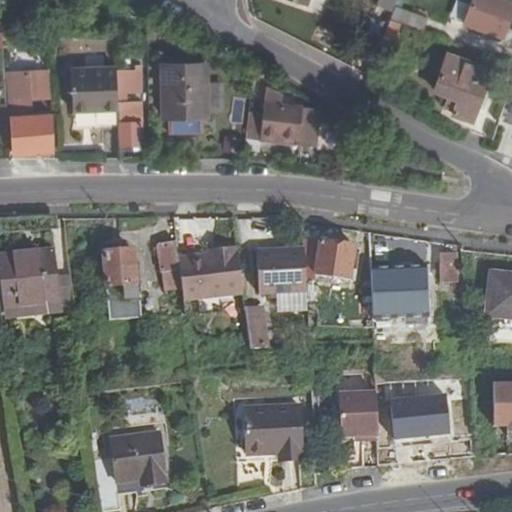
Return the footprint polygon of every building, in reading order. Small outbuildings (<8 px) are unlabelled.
[(395,12),(397,6),(398,0),(381,0),(379,7),(395,12)] [(509,2),(504,0),(476,0),(469,22),(505,35),(511,17),(505,14),(509,2)] [(402,23),(424,31),(428,19),(397,6),(395,12),(392,19),(402,23)] [(393,48),(402,23),(392,19),(383,45),(393,48)] [(493,71),(450,55),(437,92),(450,98),(446,108),(457,112),(457,114),(474,121),(493,71)] [(206,126),(205,64),(163,66),(163,126),(206,126)] [(73,127),(119,125),(118,103),(116,70),(116,66),(70,69),(73,127)] [(116,70),(118,103),(122,103),(123,145),(142,144),(142,105),(140,70),(116,70)] [(272,91),(266,91),(260,146),(315,153),(319,110),(280,106),(282,97),(272,91)] [(0,140),(9,139),(7,105),(0,105),(0,140)] [(31,124),(28,105),(13,106),(15,150),(51,148),(51,131),(49,131),(48,124),(31,124)] [(243,144),(260,146),(263,120),(246,118),(243,144)] [(209,246),(179,250),(184,285),(185,293),(200,291),(222,289),(244,286),(238,238),(218,241),(219,245),(209,246)] [(303,241),(303,238),(285,239),(274,240),(256,241),(259,285),(306,283),(305,274),(303,241)] [(179,250),(178,242),(161,245),(166,286),(184,285),(179,250)] [(354,247),(323,244),(322,249),(304,247),(305,274),(350,279),(354,247)] [(61,302),(55,251),(0,257),(0,273),(4,308),(61,302)] [(136,283),(136,251),(107,251),(109,297),(134,297),(134,284),(136,283)] [(439,253),(439,284),(458,284),(459,253),(439,253)] [(372,270),(374,322),(428,318),(426,268),(372,270)] [(511,277),(488,276),(485,319),(511,320),(511,277)] [(307,298),(306,283),(280,284),(281,300),(307,298)] [(222,289),(200,291),(202,307),(225,304),(222,289)] [(262,300),(246,301),(250,341),(267,340),(262,300)] [(303,443),(299,389),(243,392),(245,438),(279,437),(280,444),(303,443)] [(377,389),(341,391),(343,435),(356,434),(363,434),(364,439),(379,438),(377,389)] [(389,440),(447,438),(445,395),(387,397),(389,440)] [(128,413),(154,413),(154,398),(128,398),(128,413)] [(91,445),(97,498),(117,495),(115,474),(164,469),(158,420),(111,426),(112,443),(91,445)]
